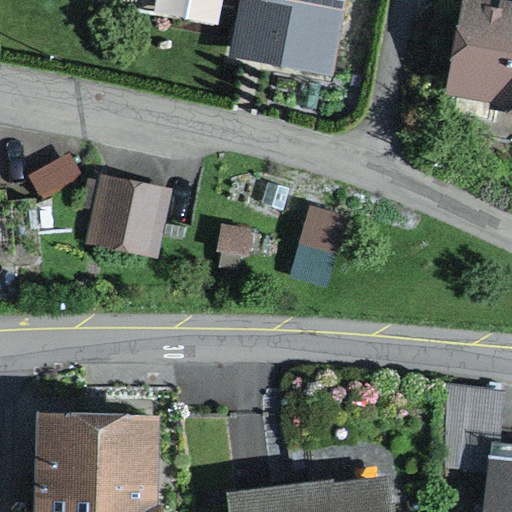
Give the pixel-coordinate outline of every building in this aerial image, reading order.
[(276,0),(266,55),(324,66),(336,0),(276,0)] [(511,14),(471,8),(458,84),(496,90),(495,98),(511,101),(511,14)] [(104,181),(93,239),(152,251),(164,194),(104,181)] [(0,191),(0,261),(41,257),(35,200),(6,203),(5,191),(0,191)] [(331,283),(350,214),(312,204),(292,273),(331,283)] [(50,446),(47,511),(143,511),(145,415),(71,413),(71,447),(50,446)] [(511,511),(511,454),(492,452),(485,511),(511,511)] [(386,511),(383,485),(330,491),(332,502),(248,511),(386,511)]
